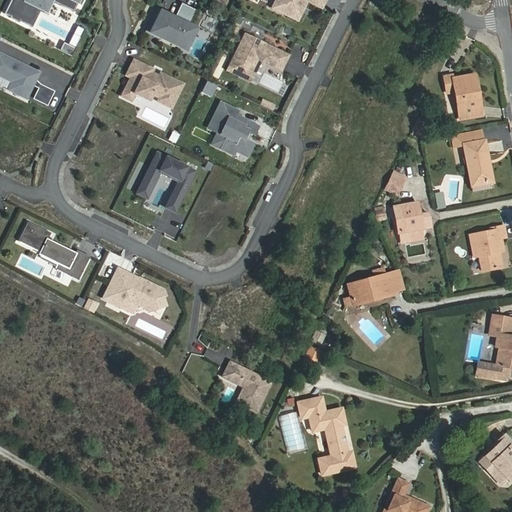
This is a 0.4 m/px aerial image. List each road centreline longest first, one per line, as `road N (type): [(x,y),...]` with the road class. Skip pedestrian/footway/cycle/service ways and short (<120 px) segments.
road 1 (residential): [(50,190),(68,214),(201,279),(240,268),(295,160),(293,124),(353,0)]
road 2 (residential): [(116,0),(118,29),(54,159),(50,190)]
road 3 (unknown): [(511,391),(437,405),(316,384)]
